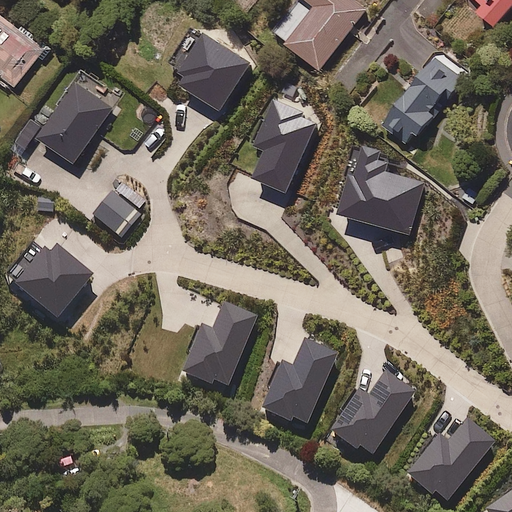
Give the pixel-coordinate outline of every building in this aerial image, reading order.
[(254,0),(235,0),(234,2),(244,11),(254,0)] [(369,7),(360,0),(311,0),(315,3),(285,41),(320,68),(369,7)] [(511,0),(478,0),(482,3),(478,8),(495,24),(511,5),(511,0)] [(47,45),(0,8),(0,71),(16,85),(47,45)] [(451,68),(431,53),(380,121),(411,145),(437,109),(433,105),(445,89),(452,94),(464,77),(451,68)] [(113,90),(89,73),(81,84),(76,80),(39,133),(76,160),(113,107),(105,101),(113,90)] [(40,126),(31,119),(14,142),(23,149),(40,126)] [(144,216),(111,188),(90,212),(123,240),(144,216)] [(491,446),(468,427),(449,450),(444,446),(430,465),(425,461),(412,477),(445,503),(491,446)] [(511,511),(511,506),(509,508),(506,503),(492,511),(511,511)]
